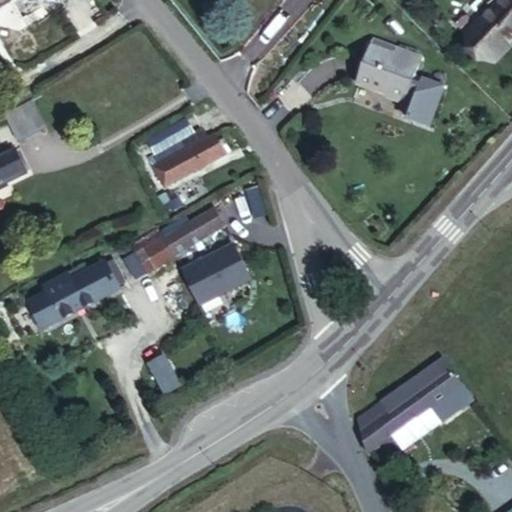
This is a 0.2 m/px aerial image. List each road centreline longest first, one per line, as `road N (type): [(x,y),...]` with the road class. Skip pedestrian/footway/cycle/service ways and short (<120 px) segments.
road 1 (residential): [(317,229),(303,198),(148,0)]
road 2 (tertiary): [(298,386),(102,511)]
road 3 (tertiary): [(511,159),(386,302)]
road 4 (unclassified): [(298,386),(318,396),(348,445),(368,511)]
road 5 (residential): [(317,229),(320,284),(340,347)]
